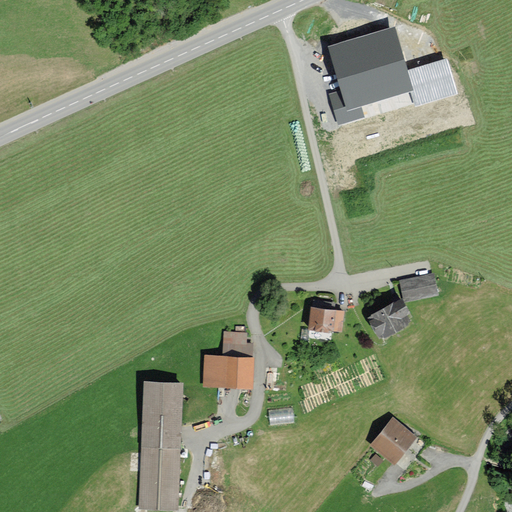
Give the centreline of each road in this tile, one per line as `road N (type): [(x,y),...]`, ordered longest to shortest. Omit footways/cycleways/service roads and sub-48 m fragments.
road 1 (primary): [(302,0),(0,134)]
road 2 (unclassified): [(458,511),(489,430),(511,405)]
